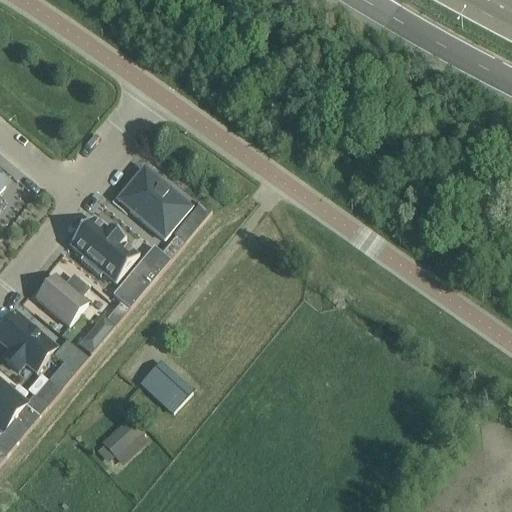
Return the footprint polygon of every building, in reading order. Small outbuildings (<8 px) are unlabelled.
[(144,171),(119,201),(167,241),(192,211),(144,171)] [(0,215),(1,213),(0,212),(0,195),(10,183),(0,174),(0,215)] [(95,221),(72,248),(85,259),(82,263),(101,279),(105,276),(118,287),(141,259),(126,247),(127,245),(111,232),(110,233),(95,221)] [(184,248),(176,242),(163,257),(171,264),(184,248)] [(154,249),(113,299),(121,305),(130,313),(158,279),(171,264),(163,257),(154,249)] [(56,279),(36,302),(69,330),(89,307),(82,301),(89,292),(74,280),(67,288),(56,279)] [(121,305),(107,321),(116,329),(130,313),(121,305)] [(28,366),(37,373),(57,348),(15,313),(0,330),(0,342),(11,352),(3,362),(20,376),(28,366)] [(105,319),(80,349),(92,358),(116,329),(107,321),(105,319)] [(65,366),(50,385),(61,394),(63,392),(89,362),(68,344),(56,359),(65,366)] [(160,366),(141,387),(174,416),(188,400),(165,380),(170,374),(160,366)] [(42,378),(29,395),(34,399),(39,404),(48,411),(61,394),(50,385),(42,378)] [(0,429),(5,434),(27,407),(0,383),(0,429)] [(5,434),(0,439),(0,454),(7,460),(48,411),(39,404),(34,399),(27,407),(5,434)] [(140,434),(130,423),(105,448),(114,457),(140,434)]
